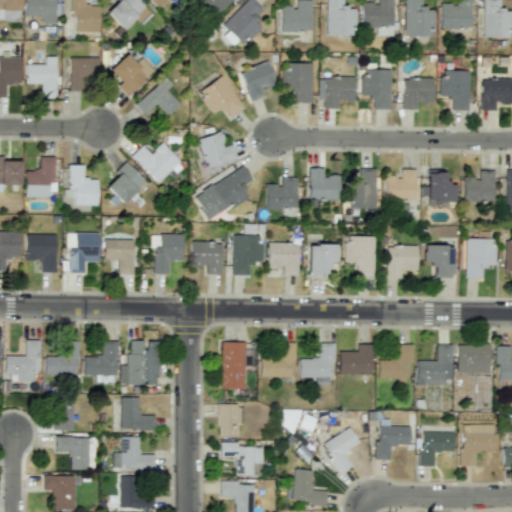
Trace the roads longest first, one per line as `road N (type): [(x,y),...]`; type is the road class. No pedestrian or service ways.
road 1 (residential): [(0,309),(511,315)]
road 2 (residential): [(511,140),(272,138)]
road 3 (residential): [(189,511),(189,312)]
road 4 (residential): [(366,511),(367,498),(511,496)]
